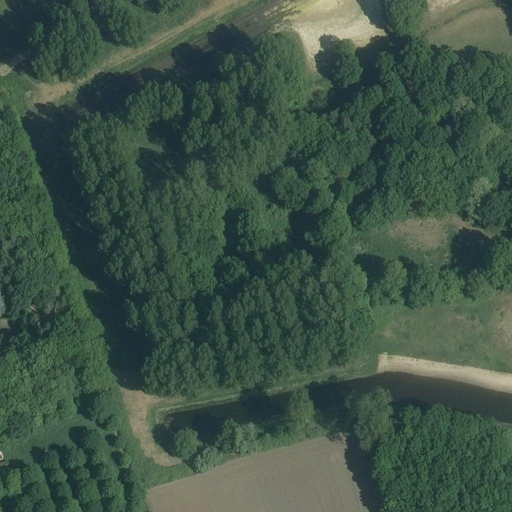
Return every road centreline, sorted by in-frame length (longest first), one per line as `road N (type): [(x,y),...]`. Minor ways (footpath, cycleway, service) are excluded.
road 1 (track): [(180,263),(458,117),(511,126)]
road 2 (track): [(102,0),(0,67)]
